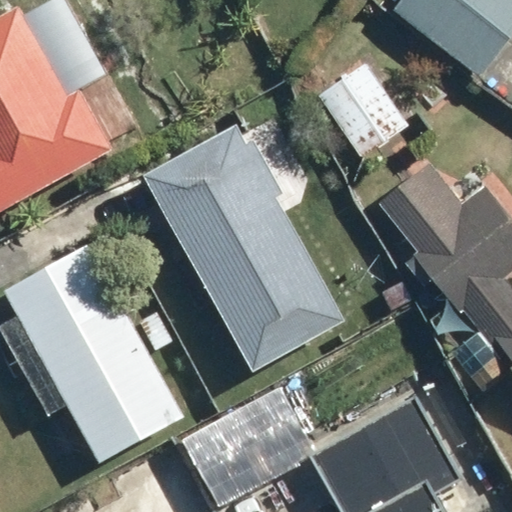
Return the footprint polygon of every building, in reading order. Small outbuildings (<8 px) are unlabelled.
[(36,0),(28,0),(0,17),(0,218),(122,147),(36,0)] [(511,37),(511,0),(402,0),(397,6),(482,75),(511,37)] [(404,127),(365,60),(320,85),(360,153),(404,127)] [(267,112),(147,175),(255,382),(356,329),(291,204),(310,194),(267,112)] [(511,283),(510,280),(511,278),(511,199),(497,181),(469,204),(434,162),(389,200),(432,252),(416,265),(457,313),(466,305),(484,326),(455,350),(489,391),(511,371),(511,283)] [(191,417),(95,240),(5,289),(100,466),(191,417)] [(469,483),(420,397),(316,456),(348,511),(445,511),(439,500),(469,483)]
